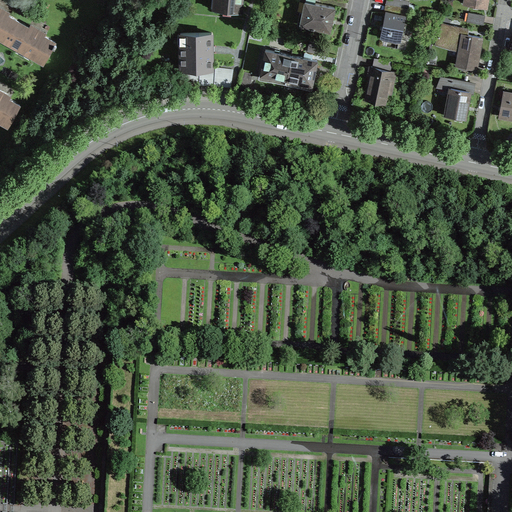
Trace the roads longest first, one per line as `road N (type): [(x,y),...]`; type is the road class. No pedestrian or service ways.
road 1 (tertiary): [(335,132),(224,110),(151,111),(74,152),(0,221)]
road 2 (residential): [(503,0),(474,162)]
road 3 (tertiary): [(474,162),(335,132)]
road 4 (residential): [(361,0),(335,132)]
